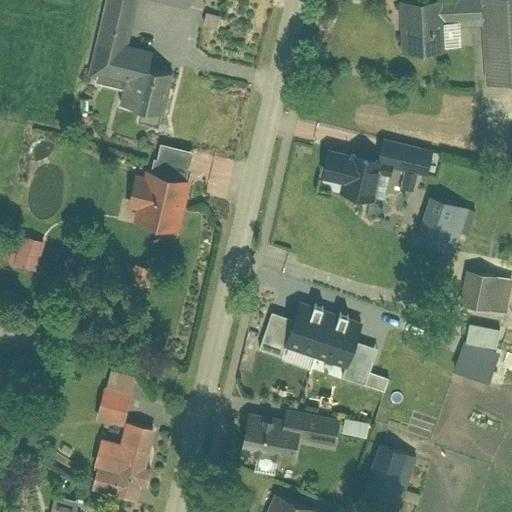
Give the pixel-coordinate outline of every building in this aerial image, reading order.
[(127,77),(136,39),(131,38),(139,0),(172,0),(190,4),(191,0),(104,0),(89,68),(127,77)] [(401,0),(404,49),(448,47),(446,14),(481,13),(480,0),(401,0)] [(511,0),(483,0),(488,79),(511,78),(511,0)] [(127,77),(120,101),(141,106),(138,117),(160,123),(177,59),(158,54),(161,45),(136,39),(127,77)] [(374,151),(330,142),(323,171),(345,176),(341,190),(373,197),(379,168),(393,171),(395,163),(407,165),(403,183),(414,186),(417,168),(430,171),(436,145),(378,133),(374,151)] [(193,145),(163,138),(160,153),(155,152),(152,164),(150,173),(135,170),(128,202),(138,204),(134,220),(181,230),(193,173),(187,171),(193,145)] [(468,199),(431,189),(417,241),(454,251),(468,199)] [(47,236),(25,230),(20,247),(7,244),(4,257),(40,267),(47,236)] [(499,269),(471,263),(463,303),(490,308),(499,269)] [(364,317),(301,295),(295,313),(286,339),(348,361),(357,335),(364,317)] [(286,339),(295,313),(274,306),(261,341),(282,349),(286,339)] [(0,333),(33,344),(37,328),(0,317),(0,333)] [(378,342),(357,335),(348,361),(345,370),(366,377),(370,366),(378,342)] [(389,373),(370,366),(366,377),(385,384),(389,373)] [(131,390),(105,384),(98,412),(124,418),(131,390)] [(336,436),(340,415),(300,407),(298,422),(258,414),(248,466),(276,471),(280,451),(300,454),(304,430),(336,436)] [(156,421),(127,415),(123,437),(103,432),(97,459),(101,460),(95,487),(137,496),(141,478),(148,479),(152,461),(148,460),(156,421)] [(371,418),(345,415),(343,429),(369,432),(371,418)] [(405,443),(379,437),(367,485),(394,492),(405,443)] [(312,511),(315,503),(275,489),(267,511),(312,511)] [(80,511),(84,498),(62,494),(60,504),(54,503),(51,511),(80,511)]
